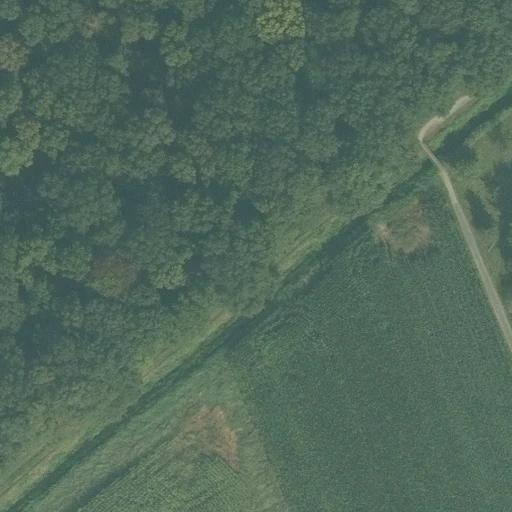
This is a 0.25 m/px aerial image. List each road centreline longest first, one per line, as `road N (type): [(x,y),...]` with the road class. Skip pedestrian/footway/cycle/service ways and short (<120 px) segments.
road 1 (track): [(511,60),(0,488)]
road 2 (track): [(440,166),(511,357)]
